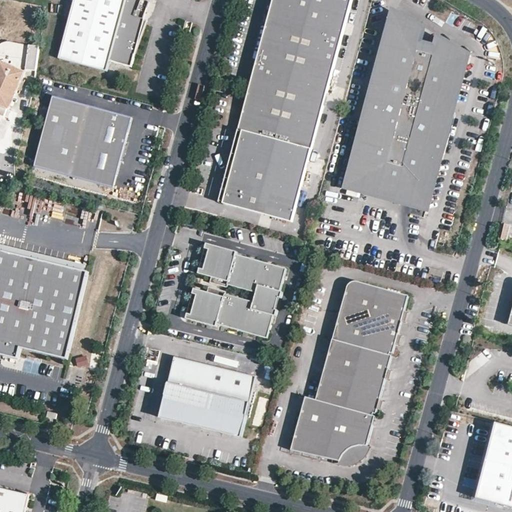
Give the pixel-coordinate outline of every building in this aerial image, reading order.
[(134,54),(147,20),(143,19),(149,2),(142,0),(141,0),(141,1),(137,0),(75,0),(59,58),(106,71),(109,61),(131,67),(134,54)] [(290,221),(350,0),(272,0),(237,129),(241,130),(222,203),(290,221)] [(423,29),(393,12),(345,186),(425,207),(466,55),(437,37),(434,46),(419,42),(423,29)] [(437,37),(423,29),(419,42),(434,46),(437,37)] [(36,70),(39,46),(29,44),(26,68),(36,70)] [(0,60),(0,114),(1,115),(4,107),(7,109),(9,110),(18,89),(22,80),(26,72),(0,60)] [(22,80),(18,89),(23,91),(27,83),(22,80)] [(113,189),(132,117),(53,96),(34,167),(113,189)] [(204,250),(208,251),(202,271),(198,270),(197,275),(210,278),(208,284),(226,289),(227,286),(255,294),(253,303),(225,295),(225,293),(207,288),(206,293),(193,290),(192,295),(196,296),(190,316),(186,315),(185,318),(216,326),(216,324),(267,337),(273,315),(275,315),(277,310),(274,310),(277,298),(280,299),(281,293),(279,292),(285,269),(235,256),(236,253),(205,245),(204,250)] [(68,360),(89,272),(0,250),(0,355),(19,360),(21,349),(68,360)] [(349,280),(317,400),(307,397),(293,449),(340,462),(344,454),(349,449),(353,447),(360,445),(367,446),(408,296),(349,280)] [(240,437),(255,376),(174,356),(159,417),(240,437)] [(511,508),(511,423),(504,422),(495,423),(477,490),(483,501),(511,508)] [(0,511),(25,511),(30,495),(0,488),(0,511)] [(483,501),(477,490),(475,499),(483,501)] [(159,495),(157,501),(167,503),(169,497),(159,495)]
